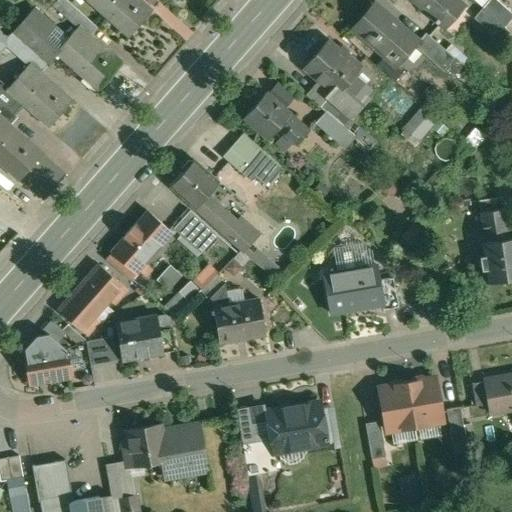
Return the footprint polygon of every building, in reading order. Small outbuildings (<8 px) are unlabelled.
[(98,26),(68,0),(58,0),(54,5),(79,27),(80,26),(90,35),(98,26)] [(140,0),(91,0),(131,35),(153,11),(140,0)] [(415,0),(436,19),(434,21),(436,23),(439,21),(445,26),(465,4),(460,0),(415,0)] [(511,12),(497,0),(488,0),(482,7),(505,27),(511,18),(511,12)] [(420,40),(376,2),(354,28),(388,57),(392,52),(402,61),(420,40)] [(505,27),(482,7),(473,18),(500,42),(509,32),(505,27)] [(90,35),(80,26),(79,27),(69,39),(56,28),(56,27),(35,8),(14,32),(49,63),(59,52),(100,88),(122,63),(90,35)] [(49,63),(14,32),(9,38),(0,29),(0,52),(0,53),(7,44),(30,64),(10,87),(9,88),(27,104),(51,125),(73,100),(41,72),(49,63)] [(456,57),(430,35),(422,44),(447,66),(456,57)] [(328,39),(305,66),(322,81),(323,79),(336,88),(342,82),(345,85),(353,76),(363,65),(341,46),(339,49),(328,39)] [(371,92),(353,76),(345,85),(342,82),(336,88),(329,96),(351,115),(371,92)] [(10,87),(0,78),(0,99),(17,115),(27,104),(9,88),(10,87)] [(264,95),(262,93),(256,101),(258,103),(246,116),(270,138),(279,127),(290,115),(291,113),(267,92),(264,95)] [(351,115),(329,96),(322,105),(327,109),(343,124),(351,115)] [(0,99),(0,115),(0,116),(11,125),(19,116),(0,99)] [(343,124),(327,109),(316,122),(337,141),(348,128),(343,124)] [(399,128),(415,141),(430,123),(414,110),(399,128)] [(11,125),(0,116),(0,115),(0,160),(20,178),(42,153),(11,125)] [(309,132),(290,115),(279,127),(298,143),(309,132)] [(282,166),(244,133),(223,156),(252,181),(257,176),(267,184),(282,166)] [(295,154),(280,143),(272,153),(286,165),(295,154)] [(329,156),(317,146),(306,159),(318,169),(329,156)] [(220,181),(195,159),(194,161),(189,160),(183,167),(184,172),(172,185),(225,234),(238,220),(209,194),(220,181)] [(268,225),(249,208),(238,220),(225,234),(245,251),(268,225)] [(506,208),(482,212),(486,241),(511,237),(506,208)] [(149,212),(115,251),(138,272),(172,232),(149,212)] [(486,241),(483,241),(485,255),(481,256),(483,269),(487,269),(489,282),(510,279),(511,280),(511,237),(486,241)] [(187,240),(166,265),(168,267),(155,282),(167,292),(182,275),(202,253),(187,240)] [(399,244),(390,253),(399,260),(407,251),(399,244)] [(266,276),(274,267),(251,247),(244,256),(266,276)] [(202,253),(182,275),(191,283),(210,260),(202,253)] [(100,264),(59,311),(86,335),(99,321),(95,317),(111,300),(114,303),(128,288),(100,264)] [(377,264),(325,274),(332,312),(383,303),(384,303),(380,280),(377,264)] [(394,277),(380,280),(384,303),(383,303),(383,308),(399,305),(394,277)] [(227,281),(213,296),(215,306),(231,303),(227,281)] [(168,314),(193,291),(185,282),(160,305),(168,314)] [(231,303),(215,306),(221,342),(267,333),(260,297),(231,303)] [(165,315),(118,323),(124,359),(164,352),(164,351),(160,331),(173,329),(171,318),(165,315)] [(173,329),(160,331),(164,351),(177,348),(173,329)] [(66,347),(50,334),(43,335),(46,352),(67,349),(66,347)] [(114,336),(87,341),(92,365),(119,360),(114,336)] [(46,352),(27,356),(32,383),(71,376),(67,349),(46,352)] [(511,375),(487,380),(493,413),(511,409),(511,375)] [(436,377),(424,379),(422,377),(415,379),(414,381),(408,382),(416,425),(444,420),(443,412),(442,411),(436,377)] [(400,381),(394,383),(392,385),(380,387),(386,421),(386,422),(388,430),(416,425),(408,382),(403,383),(400,381)] [(321,401),(267,411),(272,439),(274,452),(275,452),(328,442),(321,401)] [(461,406),(447,408),(448,410),(442,411),(443,412),(448,411),(454,444),(467,441),(461,406)] [(380,420),(366,423),(373,458),(387,456),(381,423),(386,422),(386,421),(381,422),(380,420)] [(161,423),(128,429),(130,440),(123,441),(128,467),(168,460),(162,430),(161,423)] [(200,423),(162,430),(168,460),(171,477),(208,470),(200,423)] [(272,439),(244,444),(249,475),(259,473),(278,470),(275,452),(274,452),(272,439)] [(57,453),(21,459),(24,477),(26,486),(44,483),(61,480),(57,453)] [(20,455),(0,459),(0,470),(2,481),(24,477),(21,459),(20,455)] [(259,473),(249,475),(255,511),(265,510),(259,473)] [(44,483),(26,486),(30,511),(46,511),(49,511),(44,483)] [(133,483),(111,486),(115,510),(124,508),(124,511),(140,511),(138,495),(135,495),(133,483)] [(104,511),(101,496),(72,501),(74,507),(49,511),(46,511),(104,511)]
